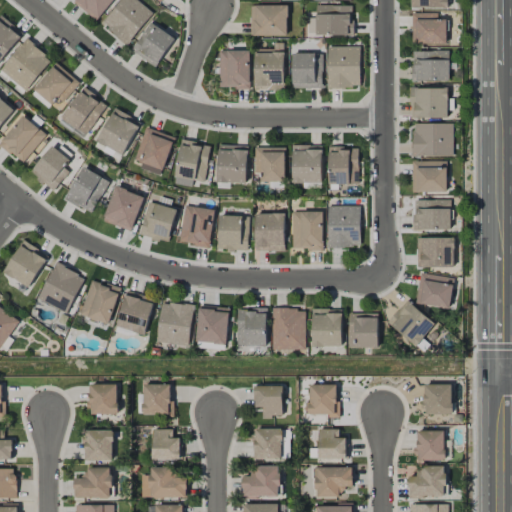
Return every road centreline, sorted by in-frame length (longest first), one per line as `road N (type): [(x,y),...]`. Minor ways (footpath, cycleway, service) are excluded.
road 1 (residential): [(385,120),(211,118),(178,109),(128,85),(27,0)]
road 2 (residential): [(19,202),(114,258),(197,277),(387,279)]
road 3 (residential): [(384,0),(387,279)]
road 4 (secondary): [(498,65),(498,255)]
road 5 (secondary): [(498,372),(498,511)]
